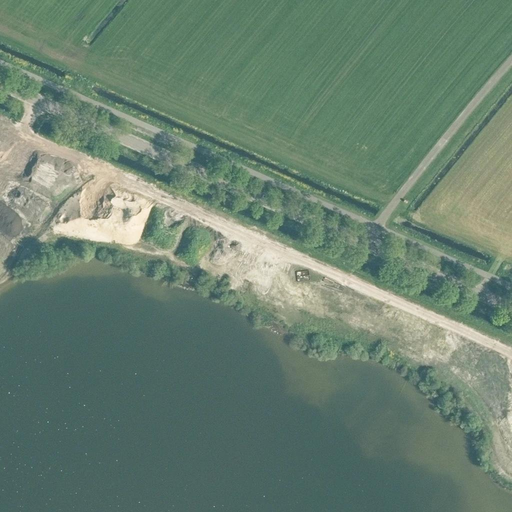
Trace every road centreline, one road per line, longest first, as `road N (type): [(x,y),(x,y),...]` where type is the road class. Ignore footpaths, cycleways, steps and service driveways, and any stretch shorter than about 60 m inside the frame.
road 1 (track): [(19,130),(511,352)]
road 2 (secondary): [(363,247),(0,83)]
road 3 (unclassified): [(363,247),(511,65)]
road 4 (secondary): [(511,311),(363,247)]
